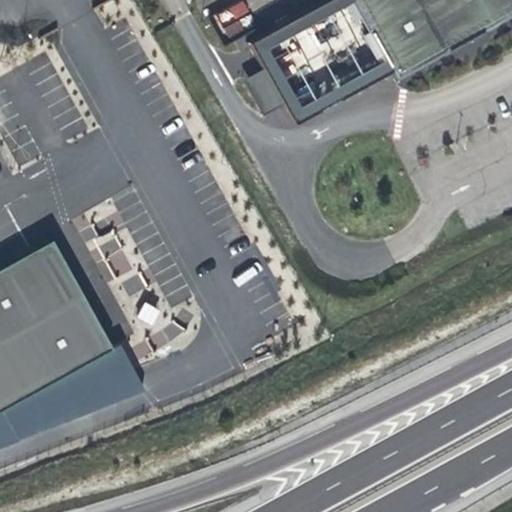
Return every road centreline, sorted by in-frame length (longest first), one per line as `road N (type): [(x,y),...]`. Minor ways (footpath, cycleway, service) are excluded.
road 1 (motorway): [(511,348),(280,459),(143,511)]
road 2 (motorway): [(511,389),(286,511)]
road 3 (motorway): [(391,511),(511,446)]
